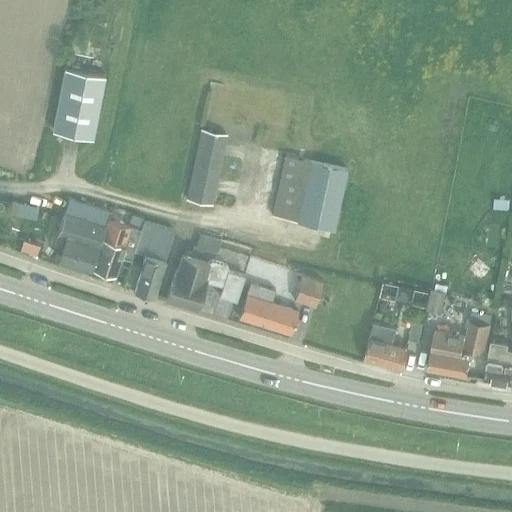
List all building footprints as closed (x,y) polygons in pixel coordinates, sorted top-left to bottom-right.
[(92,137),(105,74),(65,67),(53,130),(92,137)] [(212,204),(228,133),(201,128),(186,198),(212,204)] [(333,228),(346,168),(287,155),(274,215),(333,228)] [(61,259),(92,269),(106,226),(108,218),(108,217),(110,209),(71,197),(55,243),(65,246),(61,259)] [(11,213),(24,216),(26,204),(14,201),(11,213)] [(438,247),(459,218),(452,213),(431,242),(438,247)] [(106,226),(92,269),(116,276),(121,257),(131,260),(135,249),(141,227),(108,218),(106,226)] [(155,298),(160,279),(175,229),(145,220),(142,228),(141,227),(135,249),(147,253),(135,292),(155,298)] [(222,239),(201,233),(197,247),(218,253),(222,239)] [(24,240),(21,249),(36,254),(39,245),(24,240)] [(246,241),(244,250),(263,255),(266,247),(246,241)] [(177,268),(167,300),(198,309),(203,290),(207,280),(224,285),(221,296),(238,301),(246,274),(232,270),(229,264),(214,260),(208,263),(183,255),(178,269),(177,268)] [(299,286),(296,297),(317,303),(324,280),(303,273),(299,286)] [(246,298),(240,317),(292,334),(298,314),(299,309),(272,301),(276,289),(251,281),(247,293),(246,298)] [(432,289),(431,297),(428,309),(441,312),(446,292),(432,289)] [(418,340),(423,320),(414,318),(409,338),(418,340)] [(467,375),(471,355),(464,354),(465,349),(485,353),(490,323),(470,320),(467,334),(435,329),(428,368),(467,375)] [(402,368),(408,349),(408,346),(392,342),(396,327),(374,321),(370,338),(364,357),(402,368)] [(511,383),(511,381),(511,349),(508,348),(509,342),(491,339),(484,378),(511,383)] [(394,389),(392,398),(409,402),(411,393),(394,389)]
